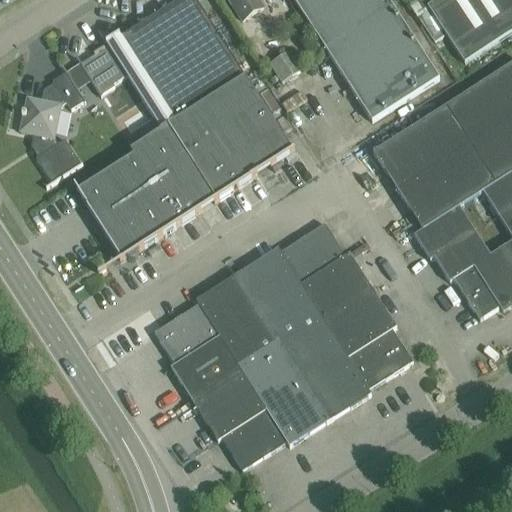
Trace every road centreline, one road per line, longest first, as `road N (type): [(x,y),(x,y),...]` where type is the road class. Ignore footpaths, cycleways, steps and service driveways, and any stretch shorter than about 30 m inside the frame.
road 1 (tertiary): [(152,511),(121,440),(0,253)]
road 2 (unclassified): [(317,511),(511,386)]
